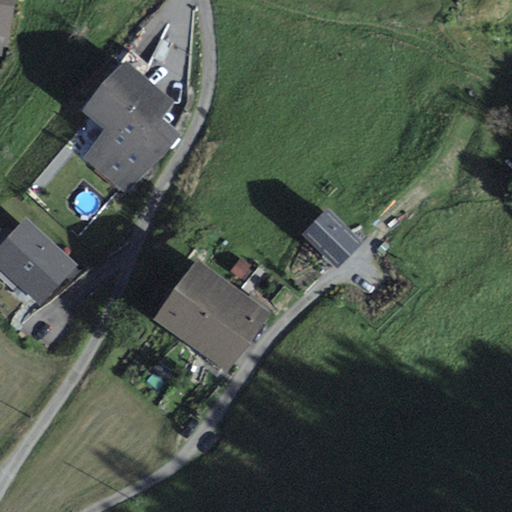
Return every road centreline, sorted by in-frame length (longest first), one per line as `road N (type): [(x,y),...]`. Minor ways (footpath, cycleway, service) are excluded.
road 1 (residential): [(0,489),(112,316),(155,197),(204,104),(210,78),(202,0)]
road 2 (residential): [(298,309),(177,464),(93,511)]
